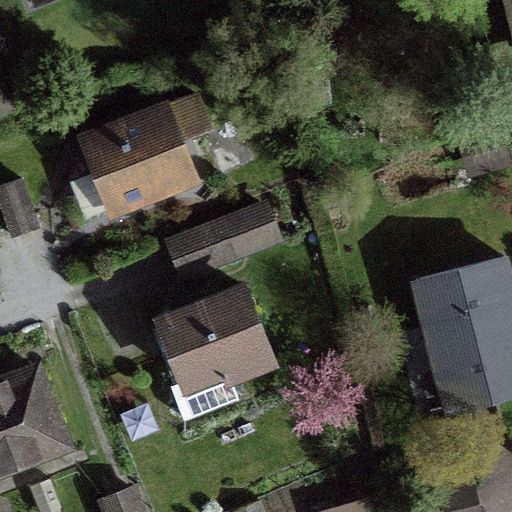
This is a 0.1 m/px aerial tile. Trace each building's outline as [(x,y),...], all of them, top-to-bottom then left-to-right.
[(58,0),(32,0),(36,9),(58,0)] [(511,0),(498,0),(511,54),(511,0)] [(0,83),(0,108),(8,106),(0,83)] [(190,182),(172,131),(200,121),(187,87),(161,96),(77,125),(108,211),(190,182)] [(488,128),(449,136),(458,175),(496,166),(488,128)] [(11,179),(0,182),(0,227),(2,234),(26,226),(11,179)] [(265,244),(249,198),(155,229),(171,275),(265,244)] [(511,278),(507,258),(409,282),(441,411),(511,393),(511,278)] [(271,366),(239,283),(154,315),(183,391),(221,376),(224,384),(271,366)] [(38,360),(0,374),(0,476),(71,450),(38,360)] [(473,511),(464,482),(404,500),(407,511),(473,511)] [(132,511),(124,488),(93,499),(97,511),(132,511)] [(364,511),(361,502),(324,511),(364,511)]
